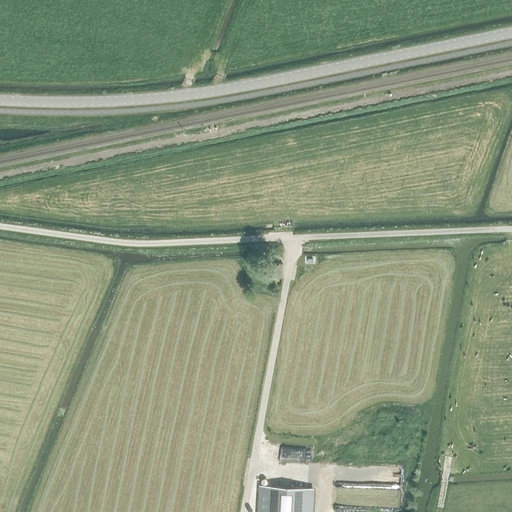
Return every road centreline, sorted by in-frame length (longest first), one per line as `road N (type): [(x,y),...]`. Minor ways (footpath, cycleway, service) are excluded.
road 1 (tertiary): [(0,99),(158,98),(511,33)]
road 2 (unclassified): [(0,226),(127,243),(291,239)]
road 3 (track): [(291,239),(511,228)]
